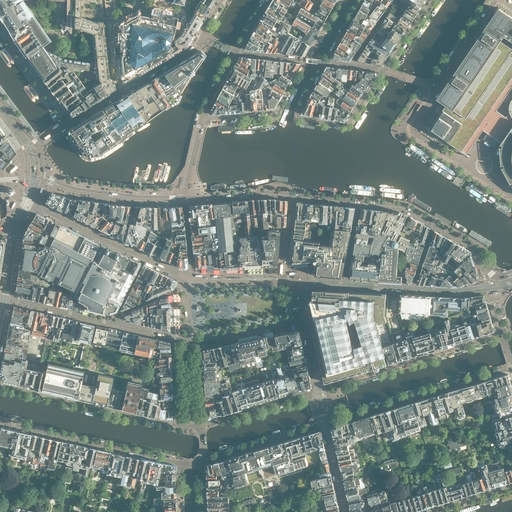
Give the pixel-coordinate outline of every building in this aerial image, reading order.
[(88,70),(90,63),(63,59),(62,59),(46,52),(48,50),(44,45),(51,41),(22,0),(31,0),(64,1),(64,22),(60,25),(64,31),(72,25),(72,0),(0,0),(0,17),(2,22),(3,22),(10,32),(9,32),(10,33),(9,33),(14,39),(26,57),(28,60),(35,69),(39,75),(43,79),(46,84),(50,89),(55,94),(59,100),(62,105),(84,89),(85,88),(81,83),(82,83),(73,71),(74,71),(81,71),(81,69),(88,70)] [(105,34),(103,22),(96,23),(83,18),(81,17),(80,0),(74,0),(74,28),(77,28),(92,34),(92,35),(105,34)] [(284,9),(285,6),(283,5),(274,0),(273,0),(269,7),(284,14),(284,15),(287,10),(284,9)] [(310,0),(309,0),(291,0),(292,0),(294,2),(294,0),(300,0),(302,1),(300,5),(310,10),(314,3),(310,0)] [(334,6),(323,0),(322,2),(320,1),(319,3),(322,4),(331,10),(332,9),(332,8),(333,8),(334,6)] [(378,21),(384,12),(388,7),(383,4),(380,2),(379,1),(376,0),(374,0),(372,4),(373,5),(376,7),(371,14),(369,13),(371,10),(363,5),(360,10),(378,21)] [(373,5),(372,4),(366,0),(365,0),(364,0),(364,1),(365,2),(363,5),(371,10),(373,8),(372,7),(373,5)] [(427,0),(406,0),(408,1),(420,10),(421,10),(427,0)] [(435,16),(445,0),(440,0),(431,14),(431,15),(431,16),(432,16),(432,17),(433,17),(434,17),(434,16),(435,16)] [(206,16),(210,8),(211,8),(200,1),(195,9),(196,10),(206,16)] [(415,18),(420,10),(408,1),(405,5),(408,7),(405,12),(404,12),(401,16),(402,17),(411,23),(414,19),(414,18),(415,18)] [(325,21),(331,10),(322,4),(316,14),(315,16),(325,21)] [(137,58),(137,57),(135,57),(133,58),(132,56),(134,33),(132,33),(132,29),(133,29),(133,28),(134,28),(134,27),(173,36),(174,32),(177,32),(178,28),(179,23),(180,21),(177,21),(177,18),(176,16),(173,15),(172,16),(165,15),(166,12),(164,9),(154,7),(152,9),(150,17),(139,15),(140,12),(139,10),(137,10),(136,11),(135,12),(133,13),(132,12),(118,20),(116,22),(119,27),(121,27),(121,32),(118,32),(117,36),(114,36),(114,40),(117,40),(117,42),(120,42),(120,46),(119,55),(118,69),(118,73),(118,75),(123,83),(124,83),(125,84),(136,77),(139,76),(149,69),(162,62),(168,58),(174,55),(185,48),(179,38),(173,41),(175,45),(171,47),(171,46),(169,43),(167,44),(161,47),(162,48),(160,49),(159,49),(159,50),(158,51),(157,50),(143,58),(143,59),(138,62),(137,60),(137,58)] [(284,14),(269,7),(266,12),(281,19),(284,14)] [(325,21),(315,16),(301,8),(297,15),(314,24),(312,27),(319,31),(319,30),(321,28),(321,27),(321,26),(322,25),(323,25),(323,24),(324,22),(325,22),(325,21)] [(492,137),(503,144),(511,130),(511,119),(510,117),(509,114),(509,113),(505,118),(496,112),(511,88),(511,17),(499,8),(493,16),(488,24),(488,25),(485,23),(483,26),(482,28),(484,30),(443,90),(437,99),(446,106),(438,117),(429,130),(442,139),(443,139),(469,157),(470,156),(467,154),(483,131),(492,137)] [(199,27),(202,22),(203,22),(206,16),(196,10),(194,10),(193,12),(194,13),(194,14),(189,23),(188,23),(187,23),(186,25),(186,27),(185,29),(184,28),(183,29),(185,30),(183,32),(193,38),(194,36),(197,31),(199,27)] [(378,21),(360,10),(360,11),(359,12),(356,17),(356,18),(355,18),(355,19),(361,23),(367,27),(371,30),(378,21)] [(473,20),(475,21),(482,11),(479,10),(473,20)] [(294,20),(284,15),(284,14),(281,19),(266,12),(263,18),(289,30),(292,24),(294,20)] [(396,18),(393,16),(390,13),(387,17),(394,22),(396,18)] [(394,22),(387,17),(383,22),(388,25),(390,27),(391,24),(394,26),(393,29),(403,35),(406,30),(394,22)] [(406,30),(411,23),(402,17),(400,20),(396,18),(394,22),(406,30)] [(289,30),(263,18),(261,22),(282,33),(284,34),(287,35),(287,33),(289,30)] [(299,55),(306,43),(310,46),(313,41),(313,42),(317,35),(316,35),(319,31),(312,27),(295,18),(294,20),(292,24),(306,32),(303,37),(300,35),(298,39),(287,33),(287,35),(282,43),(276,53),(299,55)] [(367,27),(361,23),(355,19),(354,20),(352,23),(352,24),(358,29),(361,30),(363,32),(367,27)] [(429,24),(425,21),(417,33),(421,36),(429,24)] [(282,33),(261,22),(258,26),(258,27),(274,34),(277,36),(280,37),(282,33)] [(464,32),(466,34),(473,24),(471,22),(464,32)] [(357,30),(358,29),(352,24),(349,28),(349,27),(348,29),(349,30),(360,36),(363,32),(361,30),(359,32),(357,30)] [(393,29),(390,27),(388,25),(385,30),(380,27),(376,32),(376,33),(380,36),(383,38),(385,36),(387,37),(397,44),(398,42),(399,42),(400,41),(401,40),(401,39),(401,38),(402,38),(402,37),(403,35),(393,29)] [(274,34),(258,27),(257,26),(256,28),(257,28),(255,31),(263,35),(264,32),(267,34),(266,36),(268,37),(271,38),(272,38),(274,34)] [(360,36),(349,30),(346,35),(354,39),(355,38),(363,42),(365,39),(360,36)] [(264,37),(265,35),(263,35),(255,31),(255,32),(254,35),(270,42),(270,41),(271,38),(268,37),(267,38),(264,37)] [(188,46),(193,38),(183,32),(181,36),(179,38),(185,48),(188,46)] [(377,41),(380,36),(376,33),(372,38),(377,41)] [(106,47),(105,41),(105,34),(92,35),(94,48),(106,47)] [(276,53),(282,43),(287,35),(284,34),(282,38),(281,39),(280,39),(273,53),(276,53)] [(270,42),(254,35),(252,38),(261,42),(262,41),(265,42),(264,43),(268,45),(268,44),(270,42)] [(354,39),(346,35),(343,38),(352,43),(353,41),(354,39)] [(273,53),(280,39),(281,39),(282,38),(280,37),(277,36),(276,39),(269,52),(273,53)] [(388,56),(397,44),(387,37),(382,45),(377,41),(372,38),(369,43),(378,50),(388,56)] [(260,44),(261,42),(252,38),(251,39),(250,41),(260,45),(266,48),(268,45),(264,43),(263,45),(260,44)] [(269,52),(276,39),(272,38),(271,38),(270,41),(272,42),(271,45),(268,44),(268,45),(266,48),(264,52),(265,52),(266,52),(267,52),(269,52)] [(409,53),(410,52),(417,42),(417,41),(417,40),(417,39),(417,38),(416,39),(415,40),(414,40),(413,41),(407,51),(407,52),(408,53),(409,53)] [(257,51),(260,45),(250,41),(250,42),(249,43),(248,45),(247,45),(246,48),(247,50),(250,50),(251,50),(252,50),(254,50),(254,51),(255,51),(255,50),(256,51),(257,51)] [(353,49),(350,48),(348,46),(341,42),(339,46),(338,46),(338,47),(339,47),(338,48),(345,53),(344,55),(350,56),(351,55),(350,54),(353,49)] [(305,56),(310,46),(306,43),(299,55),(305,56)] [(359,48),(352,43),(351,45),(350,45),(351,46),(350,48),(353,49),(357,52),(359,48)] [(375,54),(378,50),(369,43),(366,48),(367,49),(366,51),(368,53),(366,57),(365,57),(366,58),(371,51),(375,54)] [(109,78),(108,68),(106,47),(94,48),(94,56),(95,61),(90,63),(88,70),(97,79),(99,83),(106,95),(116,89),(109,78)] [(345,53),(338,48),(335,53),(343,56),(344,55),(345,53)] [(351,61),(353,57),(357,52),(353,49),(350,54),(351,55),(350,56),(344,55),(343,56),(341,60),(342,60),(343,60),(350,61),(351,61)] [(368,53),(366,51),(365,50),(364,50),(357,60),(357,61),(358,62),(366,63),(367,59),(366,59),(366,58),(365,57),(366,57),(368,53)] [(388,56),(378,50),(375,54),(379,57),(377,60),(378,60),(382,62),(384,60),(385,61),(388,56)] [(194,73),(194,72),(194,71),(196,68),(196,69),(201,61),(203,57),(204,56),(204,55),(204,54),(203,53),(203,52),(202,52),(202,51),(201,51),(200,51),(199,51),(198,52),(197,52),(185,60),(184,60),(179,63),(163,73),(174,87),(180,94),(191,75),(191,76),(194,73)] [(408,55),(404,52),(396,64),(400,67),(408,55)] [(250,63),(245,63),(246,58),(241,57),(238,62),(248,69),(249,66),(250,63)] [(253,72),(257,59),(252,59),(250,63),(249,66),(248,69),(249,69),(253,72)] [(260,68),(260,66),(262,60),(257,59),(253,72),(258,75),(259,71),(256,70),(257,67),(260,68)] [(262,77),(267,60),(262,60),(260,66),(263,67),(262,70),(259,70),(259,71),(258,75),(260,76),(262,77)] [(277,71),(279,62),(273,61),(267,60),(262,77),(268,81),(268,80),(270,81),(275,78),(276,75),(276,74),(273,74),(273,71),(277,71)] [(248,69),(238,62),(235,68),(255,79),(256,78),(258,79),(260,76),(258,75),(253,72),(252,74),(248,71),(249,69),(248,69)] [(282,72),(284,62),(279,62),(277,71),(276,74),(276,75),(278,76),(279,72),(281,73),(281,74),(282,74),(282,72)] [(296,72),(299,67),(301,64),(290,63),(288,72),(289,72),(291,69),(296,72)] [(336,79),(337,68),(327,67),(325,71),(336,79)] [(262,90),(268,81),(262,77),(260,76),(258,79),(256,78),(255,79),(235,68),(234,69),(234,70),(229,77),(230,77),(229,78),(244,86),(248,88),(250,89),(251,90),(251,94),(253,94),(253,96),(255,96),(255,94),(257,94),(257,87),(262,90)] [(342,83),(336,79),(325,71),(322,76),(332,83),(334,81),(337,83),(335,85),(338,87),(343,90),(346,85),(342,83)] [(294,75),(289,72),(288,72),(288,73),(287,73),(285,72),(282,72),(282,74),(282,75),(291,80),(294,75)] [(367,87),(376,74),(375,72),(367,72),(366,78),(362,78),(359,82),(367,87)] [(177,92),(174,87),(163,73),(148,82),(155,91),(157,94),(166,107),(169,104),(166,99),(177,92)] [(291,80),(282,75),(281,77),(278,76),(276,75),(275,78),(278,80),(278,79),(288,85),(291,80)] [(335,85),(332,83),(322,76),(319,81),(335,92),(338,87),(335,85)] [(244,86),(229,78),(227,83),(236,88),(238,86),(242,89),(244,86)] [(288,85),(278,79),(278,80),(275,78),(270,81),(285,90),(288,85)] [(303,88),(306,90),(312,80),(312,79),(311,79),(311,78),(310,78),(309,78),(309,79),(303,88)] [(364,92),(355,85),(354,85),(353,87),(351,86),(353,84),(352,83),(348,79),(346,84),(347,85),(349,88),(350,89),(361,97),(364,92)] [(276,108),(280,101),(279,101),(280,100),(272,95),(268,93),(266,92),(269,87),(282,95),(284,91),(285,90),(270,81),(268,80),(268,81),(262,90),(264,109),(270,109),(276,108)] [(335,92),(319,81),(316,88),(330,97),(331,97),(335,92)] [(367,87),(359,82),(358,81),(355,85),(364,92),(367,87)] [(128,94),(127,95),(145,123),(166,108),(166,107),(157,94),(155,96),(152,93),(155,91),(148,82),(138,88),(135,90),(131,92),(128,94)] [(99,83),(94,87),(98,92),(101,98),(106,95),(99,83)] [(240,93),(235,90),(236,88),(227,83),(224,88),(241,98),(242,98),(245,93),(241,91),(240,93)] [(361,97),(350,89),(349,91),(345,88),(347,85),(346,84),(346,85),(343,90),(357,102),(361,97)] [(247,112),(253,111),(251,94),(251,90),(250,89),(250,93),(246,94),(246,91),(248,88),(244,86),(242,89),(241,91),(245,93),(246,98),(246,100),(247,112)] [(370,104),(374,106),(385,89),(385,88),(385,87),(385,86),(384,86),(383,86),(382,87),(381,87),(370,104)] [(94,87),(87,92),(89,95),(87,97),(88,99),(91,104),(97,101),(93,95),(98,92),(94,87)] [(282,95),(269,87),(266,92),(268,93),(270,91),(274,93),(272,95),(280,100),(282,95)] [(354,107),(357,102),(343,90),(338,87),(335,92),(337,94),(340,96),(354,107)] [(241,98),(224,88),(218,99),(229,105),(240,104),(240,99),(241,98)] [(330,97),(316,88),(314,92),(323,98),(324,96),(326,97),(324,99),(327,101),(329,102),(330,97)] [(69,113),(88,99),(87,97),(89,95),(87,92),(84,89),(62,105),(69,113)] [(290,105),(297,91),(297,90),(297,89),(296,89),(295,89),(294,89),(287,103),(287,104),(286,104),(286,105),(286,106),(286,107),(287,107),(288,107),(289,106),(290,105)] [(321,100),(323,98),(314,92),(312,95),(311,95),(310,96),(311,97),(316,100),(317,101),(319,102),(322,105),(324,106),(327,101),(324,99),(323,101),(321,100)] [(331,119),(335,100),(337,101),(340,96),(337,94),(335,92),(331,97),(330,97),(329,102),(325,118),(331,119)] [(125,119),(131,129),(136,126),(137,128),(145,124),(145,123),(127,95),(115,102),(122,113),(124,112),(127,117),(125,118),(125,119)] [(354,107),(340,96),(337,101),(351,112),(354,107)] [(91,104),(88,99),(69,113),(71,116),(73,116),(82,110),(87,107),(91,104)] [(230,113),(229,105),(218,99),(215,104),(221,107),(224,108),(224,113),(230,113)] [(351,112),(337,101),(335,100),(331,119),(337,120),(339,115),(343,116),(343,117),(347,119),(351,112)] [(313,116),(316,106),(318,106),(319,102),(317,101),(314,105),(313,104),(311,103),(310,104),(308,115),(313,116)] [(325,118),(329,102),(327,101),(324,106),(322,105),(320,117),(325,118)] [(511,101),(511,103),(510,105),(509,108),(509,111),(509,114),(510,117),(511,119),(511,130),(503,144),(500,148),(501,148),(502,149),(502,151),(500,151),(499,150),(501,169),(501,168),(504,168),(504,170),(502,171),(501,171),(511,188),(511,187),(511,185),(511,188),(511,189),(511,101)] [(131,129),(125,119),(123,120),(123,119),(121,120),(120,117),(122,116),(122,117),(123,116),(122,113),(115,102),(102,110),(121,139),(125,137),(125,135),(132,130),(131,129)] [(320,117),(322,105),(319,102),(318,106),(316,106),(313,116),(320,117)] [(308,115),(310,104),(307,103),(302,114),(308,115)] [(217,114),(221,107),(215,104),(210,113),(211,114),(217,114)] [(241,112),(240,104),(229,105),(230,113),(234,113),(237,113),(241,112)] [(285,110),(279,124),(279,125),(279,126),(280,126),(281,126),(282,126),(289,111),(289,110),(289,109),(288,109),(288,108),(287,108),(286,108),(285,109),(285,110)] [(357,130),(358,130),(369,112),(369,111),(369,110),(368,110),(368,109),(367,109),(366,109),(366,110),(365,110),(354,128),(354,129),(355,130),(356,130),(356,131),(357,131),(357,130)] [(121,139),(102,110),(87,119),(86,119),(81,122),(74,127),(74,126),(74,127),(70,130),(69,130),(68,130),(69,131),(68,132),(68,133),(71,137),(70,137),(71,138),(71,137),(76,145),(78,149),(79,148),(82,154),(84,153),(84,154),(85,154),(85,155),(86,155),(86,156),(87,156),(88,156),(89,156),(90,156),(91,155),(92,154),(93,154),(93,155),(100,152),(107,148),(115,143),(116,143),(119,141),(119,140),(121,139)] [(8,140),(0,128),(0,166),(1,168),(3,167),(9,161),(10,161),(10,160),(11,159),(12,159),(11,158),(16,152),(16,151),(16,152),(8,140)] [(412,145),(410,145),(410,146),(410,147),(411,148),(411,149),(412,149),(413,150),(426,159),(427,159),(428,159),(429,158),(430,158),(430,157),(430,156),(430,155),(429,155),(415,146),(414,145),(413,145),(412,145)] [(406,147),(405,147),(405,148),(405,149),(405,150),(406,150),(406,151),(407,152),(408,153),(423,162),(423,163),(424,163),(425,163),(426,162),(426,161),(427,160),(426,159),(425,158),(411,148),(410,148),(409,148),(408,147),(407,147),(406,147)] [(431,159),(431,160),(431,161),(432,161),(433,162),(450,173),(451,174),(452,175),(453,175),(454,175),(455,175),(456,175),(456,174),(455,174),(455,173),(454,172),(453,171),(452,170),(435,159),(434,158),(433,158),(432,158),(431,159)] [(428,164),(429,167),(449,179),(449,180),(450,180),(451,180),(452,180),(452,179),(453,178),(452,177),(452,176),(451,175),(432,163),(430,162),(428,164)] [(249,187),(268,182),(271,180),(268,179),(248,183),(247,184),(247,185),(247,186),(248,186),(248,187),(249,187)] [(312,186),(297,181),(296,181),(295,182),(295,183),(294,183),(294,184),(295,184),(295,185),(296,185),(310,190),(311,190),(311,189),(312,189),(312,188),(312,187),(312,186)] [(469,185),(469,186),(486,197),(487,197),(488,197),(488,196),(488,195),(488,194),(471,182),(470,182),(470,183),(469,183),(469,184),(469,185)] [(488,199),(468,185),(467,185),(467,186),(466,186),(465,187),(465,188),(465,189),(485,203),(488,199)] [(61,199),(61,196),(52,193),(51,194),(48,198),(52,200),(59,203),(61,199)] [(407,199),(429,211),(430,211),(431,211),(431,210),(431,209),(431,208),(431,207),(410,195),(409,195),(408,195),(407,196),(407,197),(407,198),(407,199)] [(62,211),(67,198),(61,196),(61,199),(59,203),(56,208),(62,211)] [(489,198),(490,199),(490,200),(491,200),(507,211),(508,211),(509,212),(510,212),(511,212),(511,211),(511,210),(511,209),(510,208),(510,207),(509,207),(493,197),(492,196),(491,196),(490,196),(490,197),(489,197),(489,198)] [(68,208),(71,199),(67,198),(62,211),(67,213),(69,209),(68,209),(68,208)] [(271,212),(271,210),(271,199),(266,199),(267,210),(270,210),(270,213),(267,213),(268,221),(276,221),(276,216),(276,214),(271,214),(271,212)] [(83,208),(83,207),(85,201),(79,200),(76,207),(73,216),(80,220),(84,211),(82,210),(83,208)] [(88,211),(91,202),(85,201),(83,207),(85,208),(85,209),(84,211),(88,212),(88,211)] [(261,254),(258,237),(258,236),(251,236),(245,237),(244,229),(243,215),(242,201),(231,202),(234,232),(234,238),(239,238),(239,241),(240,242),(241,246),(236,247),(238,266),(244,265),(244,269),(260,268),(260,264),(261,264),(261,263),(261,254)] [(95,208),(97,202),(91,202),(88,211),(94,212),(95,208)] [(340,224),(341,207),(329,206),(321,205),(315,204),(310,203),(298,202),(296,218),(296,222),(303,223),(303,221),(308,221),(308,222),(320,223),(320,226),(328,227),(328,223),(333,223),(333,227),(339,228),(340,224)] [(234,238),(234,232),(232,233),(229,203),(226,203),(216,204),(213,205),(214,223),(215,232),(209,233),(210,238),(204,239),(203,239),(203,243),(211,243),(211,244),(212,252),(218,252),(219,267),(238,266),(236,247),(241,246),(240,242),(239,241),(239,238),(234,238)] [(116,215),(117,205),(107,204),(108,213),(108,214),(108,216),(114,217),(116,215)] [(493,207),(494,207),(509,217),(510,217),(510,216),(511,216),(511,215),(511,214),(495,204),(494,205),(494,206),(493,206),(493,207)] [(73,216),(76,207),(70,205),(69,209),(67,213),(73,216)] [(121,222),(123,213),(124,206),(118,205),(116,216),(114,219),(116,220),(121,222)] [(211,224),(210,221),(209,221),(209,219),(209,220),(207,205),(195,206),(196,216),(196,220),(197,224),(197,228),(191,229),(191,234),(203,233),(203,236),(204,239),(210,238),(209,233),(215,232),(214,223),(211,224)] [(131,207),(124,206),(123,213),(121,222),(120,223),(122,223),(123,218),(125,213),(128,214),(131,207)] [(150,227),(141,225),(135,224),(140,207),(134,207),(127,234),(125,241),(130,243),(131,243),(131,244),(136,246),(136,247),(141,238),(142,237),(146,239),(150,231),(150,227)] [(141,225),(146,207),(140,207),(135,224),(141,225)] [(150,227),(151,207),(146,207),(141,225),(150,227)] [(184,230),(183,222),(177,223),(176,218),(174,207),(168,207),(168,218),(163,218),(163,216),(162,216),(157,216),(157,228),(155,228),(155,231),(157,231),(157,232),(159,232),(159,236),(160,237),(166,240),(165,236),(165,230),(171,229),(171,231),(184,230)] [(183,218),(182,208),(180,207),(174,207),(176,218),(183,218)] [(353,217),(355,208),(346,207),(344,225),(352,226),(353,220),(353,217)] [(90,224),(94,212),(88,211),(88,212),(84,211),(85,209),(83,208),(82,210),(84,211),(80,220),(90,224)] [(102,217),(103,215),(102,215),(102,210),(95,208),(94,212),(90,224),(95,226),(102,217)] [(367,219),(369,210),(362,209),(360,218),(367,219)] [(409,246),(406,244),(408,240),(400,236),(397,241),(395,240),(408,216),(405,214),(404,215),(402,213),(401,213),(396,212),(393,211),(393,212),(392,212),(392,213),(389,212),(376,210),(374,219),(377,220),(376,223),(374,222),(374,224),(373,227),(370,226),(370,228),(368,228),(368,225),(359,223),(358,232),(357,232),(371,234),(370,236),(372,236),(375,237),(372,243),(372,249),(371,253),(376,253),(376,259),(370,259),(370,260),(353,259),(351,268),(351,269),(350,273),(349,276),(350,276),(350,277),(351,279),(355,279),(365,280),(368,281),(368,280),(369,281),(370,281),(381,281),(382,276),(391,277),(391,275),(389,275),(389,269),(402,270),(403,258),(405,258),(406,255),(420,259),(422,251),(423,249),(409,244),(409,246)] [(374,219),(376,210),(369,210),(367,219),(367,223),(369,223),(368,225),(368,228),(370,228),(370,226),(373,227),(374,224),(374,222),(374,219)] [(43,223),(46,218),(37,214),(36,214),(33,218),(42,223),(43,222),(43,223)] [(110,233),(116,220),(114,219),(113,218),(109,217),(108,217),(107,217),(108,216),(108,214),(105,214),(104,214),(103,215),(102,217),(95,226),(110,233)] [(415,230),(419,222),(410,217),(403,230),(409,234),(411,231),(415,230)] [(42,229),(45,223),(43,223),(43,222),(42,223),(33,218),(31,223),(40,227),(40,228),(42,229)] [(49,232),(54,222),(46,218),(43,223),(45,223),(42,229),(49,232)] [(120,225),(120,223),(121,222),(116,220),(110,233),(114,236),(120,225)] [(351,230),(344,230),(330,228),(330,233),(331,233),(331,237),(329,237),(328,245),(319,244),(320,242),(310,241),(311,225),(303,224),(303,223),(296,222),(296,226),(295,230),(295,234),(294,238),(304,239),(302,262),(308,261),(313,261),(314,261),(314,262),(314,263),(316,263),(316,264),(315,275),(342,278),(347,252),(351,230)] [(417,234),(420,229),(420,230),(417,235),(419,236),(421,236),(424,225),(419,222),(415,230),(411,231),(417,234)] [(456,228),(465,232),(468,232),(467,229),(457,223),(455,222),(454,222),(453,223),(452,224),(452,226),(453,227),(456,228)] [(47,237),(28,228),(24,233),(35,238),(34,240),(44,244),(44,245),(49,247),(50,245),(60,225),(55,223),(48,237),(47,237)] [(49,232),(42,229),(40,228),(40,227),(31,223),(28,228),(47,237),(49,232)] [(122,239),(126,224),(122,223),(120,223),(120,225),(114,236),(122,239)] [(90,261),(97,248),(99,249),(95,257),(93,260),(98,262),(106,247),(101,245),(99,244),(98,244),(60,225),(50,245),(54,247),(56,248),(57,246),(59,247),(59,248),(65,251),(70,253),(53,286),(75,291),(82,277),(90,261)] [(425,245),(426,239),(430,228),(424,225),(421,236),(419,236),(411,243),(418,245),(418,243),(425,245)] [(276,262),(279,231),(279,230),(275,230),(270,230),(270,231),(267,231),(267,235),(261,236),(261,237),(258,237),(261,254),(261,263),(261,264),(260,264),(262,264),(265,264),(264,262),(268,263),(267,263),(268,268),(270,268),(276,267),(276,262)] [(469,234),(491,247),(493,243),(472,230),(469,234)] [(147,251),(155,234),(150,231),(146,239),(141,249),(147,251)] [(152,254),(160,237),(159,236),(159,232),(157,232),(157,231),(155,231),(155,234),(147,251),(152,254)] [(369,243),(370,236),(371,234),(357,232),(356,242),(369,243)] [(201,239),(201,236),(203,236),(203,233),(191,234),(192,240),(192,245),(203,243),(203,239),(201,239)] [(438,249),(443,236),(440,234),(437,241),(432,239),(430,245),(435,247),(434,247),(438,249)] [(169,247),(171,242),(172,240),(172,237),(172,236),(165,236),(166,240),(165,242),(158,257),(163,260),(169,247)] [(443,236),(438,249),(437,252),(441,254),(443,250),(448,238),(443,236)] [(141,249),(146,239),(142,237),(137,247),(141,249)] [(44,244),(34,240),(33,240),(23,238),(23,243),(37,245),(39,245),(43,247),(44,245),(44,244)] [(302,262),(304,239),(294,238),(294,243),(293,262),(294,262),(302,262)] [(447,251),(452,241),(448,238),(443,250),(445,251),(445,250),(447,251)] [(158,257),(165,242),(164,241),(163,244),(159,242),(153,255),(158,257)] [(451,255),(457,244),(452,241),(447,251),(442,260),(447,262),(451,255)] [(170,263),(174,249),(174,248),(176,242),(171,242),(169,247),(170,247),(170,249),(171,250),(166,261),(170,263)] [(186,250),(186,246),(180,246),(180,242),(176,242),(174,248),(179,250),(182,250),(186,250)] [(213,267),(212,252),(211,244),(204,245),(205,250),(206,266),(213,267)] [(462,264),(472,255),(471,251),(470,251),(457,244),(451,255),(447,262),(444,268),(452,272),(461,264),(462,264)] [(50,281),(65,251),(59,248),(59,247),(57,246),(56,248),(54,247),(50,245),(49,247),(44,245),(43,247),(39,245),(37,245),(36,250),(22,248),(19,268),(30,270),(30,274),(38,276),(37,276),(44,280),(42,284),(49,285),(50,281)] [(442,260),(447,251),(445,250),(445,251),(443,254),(441,254),(437,252),(438,249),(434,247),(435,247),(430,245),(429,250),(424,261),(433,263),(437,265),(438,266),(442,260)] [(115,287),(121,276),(115,273),(118,268),(113,265),(119,254),(115,252),(109,249),(106,247),(98,262),(93,260),(84,277),(75,295),(73,294),(72,300),(74,300),(74,301),(79,302),(84,303),(87,305),(86,309),(105,313),(107,301),(109,296),(110,297),(113,291),(112,291),(114,287),(115,287)] [(176,265),(179,251),(174,249),(170,263),(176,265)] [(121,276),(129,258),(119,254),(113,265),(118,268),(115,273),(121,276)] [(406,255),(405,258),(405,259),(418,263),(420,259),(406,255)] [(470,271),(472,268),(475,266),(472,255),(462,264),(461,264),(452,272),(444,268),(438,266),(437,265),(436,269),(434,273),(438,274),(442,276),(447,277),(449,275),(452,278),(454,276),(456,274),(460,279),(464,275),(464,274),(465,275),(468,272),(470,271)] [(130,285),(134,275),(135,275),(130,273),(135,261),(129,258),(121,276),(115,287),(114,287),(112,291),(113,291),(110,297),(109,296),(107,301),(114,303),(119,305),(120,303),(130,285)] [(416,270),(418,265),(409,263),(408,261),(404,260),(404,266),(404,269),(406,270),(406,272),(409,273),(414,275),(416,270)] [(135,275),(140,264),(135,261),(130,273),(135,275)] [(432,274),(429,273),(430,268),(433,269),(434,265),(430,263),(424,262),(423,267),(421,271),(420,276),(417,284),(421,284),(425,285),(428,277),(430,276),(431,276),(432,274)] [(142,279),(148,268),(143,265),(137,277),(142,279)] [(459,286),(454,281),(452,279),(453,279),(452,278),(449,275),(447,277),(442,276),(441,278),(437,277),(438,274),(434,273),(436,269),(435,268),(435,266),(434,265),(433,269),(430,268),(429,273),(432,274),(431,276),(428,285),(431,285),(434,285),(438,286),(453,287),(459,286)] [(30,274),(30,270),(19,268),(18,276),(30,279),(30,274)] [(146,284),(153,270),(148,268),(142,279),(140,283),(140,284),(145,287),(146,284)] [(479,279),(477,274),(477,273),(472,268),(470,271),(472,273),(470,274),(476,281),(479,280),(479,279)] [(402,270),(389,269),(389,275),(391,275),(391,277),(390,282),(400,283),(402,270)] [(153,284),(159,273),(153,270),(146,284),(145,287),(143,290),(147,291),(149,291),(151,286),(149,285),(150,283),(153,284)] [(412,283),(414,275),(409,273),(406,272),(405,276),(406,276),(408,277),(407,284),(411,284),(412,283)] [(476,281),(470,274),(468,272),(465,275),(464,276),(470,283),(476,281)] [(161,281),(164,275),(159,273),(155,282),(160,284),(161,281)] [(44,280),(37,276),(38,276),(30,274),(30,279),(30,280),(33,281),(35,282),(42,284),(44,280)] [(465,284),(460,279),(456,274),(454,276),(456,279),(454,281),(459,286),(465,284)] [(470,283),(464,276),(464,275),(460,279),(465,284),(470,283)] [(31,294),(32,288),(33,285),(32,285),(33,281),(30,280),(30,279),(18,276),(17,281),(29,284),(29,288),(16,286),(15,290),(31,294)] [(168,291),(172,289),(172,288),(177,286),(176,282),(176,281),(169,278),(164,287),(162,286),(160,284),(155,282),(150,291),(145,300),(168,291)] [(143,290),(145,287),(140,284),(140,283),(136,281),(130,291),(140,296),(141,296),(143,290)] [(47,295),(49,288),(44,287),(37,286),(37,289),(35,300),(41,301),(42,294),(47,295)] [(53,304),(56,290),(49,288),(47,295),(46,303),(53,304)] [(353,343),(347,320),(350,319),(350,315),(348,310),(350,291),(315,289),(314,290),(313,298),(312,299),(311,300),(317,325),(312,326),(325,383),(330,381),(337,379),(339,378),(349,375),(351,375),(351,374),(363,371),(355,342),(353,343)] [(30,299),(31,294),(15,290),(15,291),(15,295),(15,296),(18,297),(18,296),(26,298),(30,299)] [(59,306),(62,292),(56,290),(53,304),(59,306)] [(150,291),(149,291),(147,291),(143,290),(141,296),(140,297),(145,300),(150,291)] [(140,296),(130,291),(128,295),(138,301),(140,296)] [(385,316),(386,294),(351,291),(350,291),(348,310),(350,315),(350,319),(355,342),(363,371),(364,371),(387,364),(387,363),(388,363),(383,346),(376,323),(387,321),(385,316)] [(72,300),(73,294),(62,292),(59,306),(71,308),(72,302),(72,301),(72,300)] [(431,314),(432,296),(401,294),(400,314),(401,314),(402,318),(431,320),(431,314)] [(140,302),(138,301),(128,295),(126,299),(135,304),(140,302)] [(168,302),(168,296),(168,295),(158,299),(159,300),(159,304),(168,302)] [(469,304),(485,299),(484,296),(483,295),(470,297),(469,304)] [(462,309),(462,298),(438,297),(432,296),(431,314),(431,315),(440,315),(440,316),(448,316),(447,308),(452,309),(456,309),(462,309)] [(469,308),(486,303),(485,299),(469,304),(469,306),(469,308)] [(78,310),(79,302),(74,301),(74,300),(72,300),(72,301),(72,302),(71,308),(78,310)] [(169,322),(168,307),(159,308),(159,304),(159,300),(149,304),(149,314),(150,315),(155,314),(155,320),(156,321),(157,321),(160,321),(160,329),(169,331),(169,322)] [(116,312),(119,305),(114,303),(107,301),(105,313),(109,314),(116,312)] [(488,310),(487,305),(486,303),(469,308),(466,309),(468,316),(472,315),(488,310)] [(140,317),(140,314),(139,308),(130,312),(133,322),(141,324),(140,317)] [(30,329),(34,311),(29,310),(28,316),(27,319),(26,322),(25,326),(25,328),(30,329)] [(480,336),(477,324),(474,316),(475,316),(476,318),(477,317),(478,319),(482,318),(490,315),(488,310),(472,315),(473,319),(470,320),(471,324),(475,337),(480,336)] [(36,328),(39,312),(34,311),(30,329),(32,329),(34,330),(35,327),(36,328)] [(46,338),(51,315),(43,313),(39,312),(36,328),(35,327),(34,330),(32,329),(31,334),(46,338)] [(133,322),(130,312),(123,315),(125,320),(128,321),(128,322),(130,323),(133,324),(133,322)] [(470,339),(465,321),(464,319),(461,320),(460,316),(458,317),(457,314),(448,317),(449,321),(455,343),(470,339)] [(61,339),(65,318),(56,316),(51,315),(46,338),(53,340),(60,341),(61,339)] [(492,321),(491,319),(490,315),(482,318),(483,320),(481,321),(481,323),(482,324),(492,321)] [(455,343),(449,321),(448,317),(445,323),(451,344),(455,343)] [(68,340),(73,320),(65,318),(61,339),(68,340)] [(76,340),(80,321),(73,320),(68,340),(67,343),(74,345),(76,340)] [(84,370),(94,325),(80,321),(76,340),(84,342),(83,346),(78,369),(84,370)] [(475,337),(471,324),(468,325),(467,321),(465,321),(470,339),(475,337)] [(495,331),(492,321),(482,324),(484,334),(495,331)] [(451,344),(445,323),(442,324),(443,326),(444,326),(445,329),(438,331),(437,328),(438,327),(437,325),(435,326),(436,330),(441,347),(451,344)] [(435,349),(430,331),(428,324),(426,325),(427,328),(428,333),(425,334),(429,351),(435,349)] [(31,334),(32,329),(30,329),(25,328),(10,325),(9,328),(8,334),(7,337),(21,340),(29,342),(31,334)] [(105,342),(108,328),(96,325),(92,344),(104,347),(105,342)] [(429,351),(425,334),(415,337),(414,333),(415,332),(413,326),(410,327),(412,331),(418,354),(429,351)] [(120,345),(123,331),(108,328),(107,336),(105,342),(120,345)] [(300,343),(298,332),(296,330),(286,332),(290,345),(300,343)] [(441,347),(436,330),(430,331),(435,349),(441,347)] [(133,354),(138,335),(123,331),(120,345),(119,350),(130,352),(130,353),(133,354)] [(413,356),(406,333),(405,331),(404,332),(406,339),(402,340),(402,338),(402,337),(401,335),(400,334),(397,335),(396,337),(397,339),(398,339),(398,342),(394,343),(395,342),(393,335),(391,336),(393,343),(398,360),(399,360),(412,356),(413,356)] [(418,354),(412,331),(406,333),(413,356),(418,354)] [(290,345),(286,332),(273,335),(277,349),(275,350),(276,353),(278,352),(278,353),(284,351),(285,350),(287,356),(292,355),(291,353),(291,350),(289,346),(290,345)] [(155,358),(157,351),(159,340),(148,337),(138,335),(133,354),(133,357),(147,360),(148,356),(155,358)] [(277,349),(273,335),(265,337),(269,351),(275,350),(277,349)] [(25,343),(21,342),(21,340),(7,337),(6,343),(16,346),(17,343),(19,343),(19,344),(20,345),(20,343),(21,344),(21,346),(24,347),(25,343)] [(269,351),(265,337),(261,338),(266,352),(269,351)] [(268,360),(266,352),(261,338),(229,344),(234,362),(227,364),(228,366),(231,374),(242,371),(242,372),(263,366),(262,362),(268,360)] [(170,351),(169,343),(168,342),(159,340),(157,351),(170,351)] [(24,347),(21,346),(16,346),(6,343),(5,347),(4,351),(21,355),(21,353),(22,353),(23,353),(23,356),(26,356),(28,348),(24,347)] [(398,360),(393,343),(383,346),(388,363),(389,363),(398,360)] [(234,362),(229,344),(222,346),(227,364),(234,362)] [(228,366),(227,364),(222,346),(215,347),(219,361),(221,367),(221,369),(228,366)] [(219,361),(215,347),(215,348),(205,350),(207,357),(209,357),(210,359),(212,359),(212,362),(219,361)] [(207,357),(205,350),(201,350),(201,354),(201,358),(202,358),(202,359),(202,362),(211,362),(212,362),(212,359),(210,359),(209,357),(207,357)] [(25,360),(26,356),(23,356),(21,355),(4,351),(2,360),(13,362),(14,357),(25,360)] [(85,367),(91,368),(95,352),(90,351),(90,355),(88,354),(85,367)] [(170,371),(170,361),(170,351),(157,351),(155,358),(154,362),(152,371),(170,371)] [(293,354),(292,355),(287,356),(288,360),(304,357),(303,352),(293,354)] [(20,385),(25,360),(14,357),(13,362),(2,360),(0,368),(0,377),(2,380),(2,381),(20,385)] [(305,361),(304,357),(288,360),(290,365),(293,364),(292,361),(294,361),(295,364),(305,361)] [(34,388),(38,371),(26,368),(28,360),(25,360),(20,385),(34,388)] [(41,390),(45,373),(46,371),(44,371),(44,372),(40,372),(41,370),(42,369),(44,363),(40,362),(38,371),(34,388),(41,390)] [(84,370),(78,369),(70,367),(70,366),(68,366),(68,367),(48,362),(46,371),(45,373),(41,390),(42,390),(76,398),(77,398),(84,370)] [(288,394),(283,377),(281,372),(280,366),(271,369),(274,379),(279,396),(288,394)] [(221,377),(221,374),(220,367),(202,369),(203,378),(203,381),(219,380),(222,380),(222,379),(221,377)] [(297,391),(294,378),(293,377),(292,373),(291,369),(281,372),(283,377),(288,394),(297,391)] [(106,405),(113,377),(84,370),(77,398),(92,402),(104,404),(106,405)] [(279,396),(274,379),(271,380),(268,371),(267,370),(264,371),(265,372),(261,373),(264,381),(261,382),(266,400),(279,396)] [(309,380),(307,373),(297,376),(298,380),(302,379),(303,382),(309,380)] [(511,387),(511,383),(508,374),(493,379),(499,398),(493,400),(487,401),(488,404),(498,401),(499,403),(497,404),(496,403),(495,404),(495,405),(496,410),(498,410),(499,410),(500,409),(501,412),(491,415),(492,418),(504,414),(511,411),(511,387)] [(121,408),(127,381),(124,380),(122,381),(121,384),(122,385),(124,386),(123,389),(123,391),(112,388),(112,387),(113,387),(113,383),(114,378),(113,377),(106,405),(121,408)] [(266,400),(261,382),(258,383),(257,380),(246,383),(245,379),(243,379),(244,381),(243,382),(243,385),(245,385),(245,387),(237,390),(236,388),(237,387),(236,384),(235,383),(234,382),(233,382),(235,390),(241,408),(243,407),(245,406),(247,406),(250,405),(252,404),(257,403),(261,402),(266,400)] [(499,398),(493,379),(487,381),(493,400),(499,398)] [(222,392),(220,384),(219,380),(203,381),(204,390),(204,394),(214,393),(221,392),(222,392)] [(135,411),(141,387),(142,384),(127,381),(121,408),(135,411)] [(493,400),(487,381),(482,382),(485,394),(489,393),(491,399),(487,400),(487,401),(493,400)] [(233,410),(225,382),(220,384),(222,392),(224,391),(224,393),(226,393),(227,394),(222,396),(226,412),(233,410)] [(233,410),(241,408),(235,390),(231,392),(230,389),(231,389),(228,382),(225,382),(233,410)] [(485,394),(482,382),(481,382),(475,384),(474,384),(474,385),(469,386),(472,399),(485,395),(485,394)] [(465,415),(462,402),(465,401),(466,405),(468,404),(467,400),(472,399),(469,386),(463,388),(449,392),(456,416),(457,418),(459,417),(459,418),(464,416),(465,415)] [(143,413),(147,392),(148,389),(141,387),(135,411),(143,413)] [(152,404),(153,401),(156,402),(157,401),(158,394),(147,392),(143,413),(149,415),(150,415),(152,404)] [(221,392),(214,393),(216,405),(219,414),(226,412),(222,396),(221,392)] [(448,416),(447,411),(453,409),(455,417),(456,416),(449,392),(426,399),(398,408),(392,409),(400,437),(407,435),(408,436),(422,432),(420,426),(427,424),(425,417),(430,416),(430,417),(431,423),(434,425),(437,424),(438,423),(438,421),(437,419),(448,416)] [(216,405),(214,393),(204,394),(205,402),(205,406),(213,405),(216,405)] [(172,406),(171,398),(161,398),(161,400),(159,406),(161,406),(164,406),(165,406),(172,406)] [(157,416),(159,406),(161,400),(157,401),(156,402),(158,402),(158,405),(152,404),(150,415),(157,416)] [(212,417),(211,409),(214,408),(213,405),(205,406),(205,410),(206,415),(206,418),(212,417)] [(219,414),(216,405),(213,405),(214,408),(211,409),(212,417),(219,414)] [(164,418),(165,407),(165,406),(164,406),(164,409),(161,409),(161,406),(159,406),(157,416),(159,417),(164,418)] [(479,422),(474,406),(469,407),(474,423),(479,422)] [(172,420),(172,411),(168,410),(168,408),(165,407),(164,418),(172,420)] [(400,437),(392,409),(384,412),(393,439),(400,437)] [(511,426),(511,411),(504,414),(504,415),(506,414),(507,419),(504,420),(503,418),(501,419),(501,418),(492,421),(494,424),(496,423),(499,431),(507,429),(511,427),(511,426)] [(393,439),(384,412),(377,414),(383,431),(386,441),(393,439)] [(383,431),(377,414),(370,416),(375,432),(376,432),(379,443),(382,442),(379,434),(378,432),(383,431)] [(375,432),(370,416),(356,420),(361,439),(362,440),(365,448),(371,446),(368,438),(363,440),(362,436),(375,432)] [(361,439),(356,420),(351,422),(355,441),(361,439)] [(355,441),(351,422),(345,424),(347,431),(348,435),(349,442),(352,441),(353,443),(356,443),(355,441)] [(349,442),(348,435),(343,436),(342,432),(347,431),(345,424),(344,424),(337,426),(339,434),(338,435),(339,439),(340,443),(341,446),(348,445),(349,442)] [(511,426),(511,427),(511,431),(508,432),(507,429),(499,431),(496,432),(498,439),(511,434),(511,426)] [(11,455),(16,431),(0,427),(0,456),(2,457),(4,448),(3,447),(3,446),(6,447),(7,445),(12,446),(11,447),(10,447),(9,454),(11,455)] [(24,464),(25,460),(31,434),(16,431),(11,455),(10,461),(12,461),(13,454),(24,456),(22,464),(24,464)] [(323,442),(321,432),(320,431),(314,433),(318,443),(323,442)] [(323,460),(322,459),(320,451),(320,450),(319,446),(318,443),(314,433),(308,435),(308,434),(305,434),(306,436),(300,437),(305,453),(308,464),(323,460)] [(31,469),(38,436),(31,434),(25,460),(30,462),(30,464),(29,468),(31,469)] [(511,442),(511,434),(498,439),(500,446),(499,447),(500,450),(501,449),(500,446),(505,445),(504,440),(509,439),(510,443),(511,442)] [(40,465),(46,437),(38,436),(31,469),(30,472),(32,472),(34,463),(40,465)] [(47,466),(53,439),(46,437),(40,465),(47,466)] [(298,467),(295,459),(292,460),(291,457),(305,453),(300,437),(294,439),(294,438),(291,439),(291,440),(284,443),(283,442),(269,447),(264,448),(263,447),(260,448),(261,449),(249,453),(249,452),(246,452),(247,454),(242,455),(227,460),(230,470),(234,469),(235,470),(233,470),(232,472),(234,477),(232,478),(235,487),(249,482),(263,478),(298,467)] [(54,468),(54,466),(60,441),(53,439),(47,466),(54,468)] [(66,466),(71,443),(60,441),(54,466),(55,466),(56,462),(57,462),(57,460),(57,459),(66,461),(66,462),(65,462),(65,464),(65,465),(66,466)] [(86,460),(89,447),(71,443),(66,466),(65,471),(68,471),(70,463),(71,457),(71,456),(71,454),(74,455),(74,457),(75,457),(74,462),(73,462),(72,465),(73,465),(73,468),(78,469),(81,458),(86,460)] [(351,452),(351,451),(349,451),(349,450),(348,445),(341,446),(336,448),(337,452),(339,457),(354,454),(354,451),(351,452)] [(93,465),(97,449),(89,447),(86,460),(83,475),(87,476),(89,466),(88,466),(88,464),(93,465)] [(105,478),(111,452),(110,452),(97,449),(93,465),(92,469),(94,469),(95,466),(98,467),(98,468),(102,469),(103,468),(105,468),(103,477),(105,478)] [(120,480),(126,456),(125,455),(125,456),(112,453),(112,452),(111,452),(105,478),(104,480),(107,481),(108,475),(108,474),(108,473),(111,473),(111,475),(115,476),(116,474),(118,475),(117,480),(120,480)] [(351,460),(351,457),(355,456),(354,454),(339,457),(340,462),(340,463),(351,460)] [(504,471),(501,461),(499,455),(496,456),(498,463),(487,466),(493,486),(494,486),(507,482),(508,482),(504,471)] [(129,473),(130,470),(133,457),(126,456),(120,480),(119,483),(126,485),(129,473)] [(133,486),(136,477),(140,459),(133,457),(130,470),(134,471),(134,472),(133,471),(132,473),(134,473),(133,474),(129,473),(126,485),(133,486)] [(341,467),(360,462),(359,458),(351,460),(340,463),(341,467)] [(150,482),(155,462),(140,459),(136,477),(141,478),(140,482),(142,483),(140,488),(143,489),(144,487),(145,486),(145,485),(145,484),(145,483),(145,481),(150,482)] [(258,511),(256,504),(245,508),(241,509),(235,487),(232,478),(232,477),(227,479),(226,475),(231,474),(230,470),(227,460),(220,462),(225,479),(226,484),(229,494),(230,496),(232,501),(232,503),(234,511),(258,511)] [(493,486),(487,466),(485,461),(481,462),(482,466),(479,467),(486,489),(488,488),(491,487),(493,486)] [(158,480),(159,473),(162,464),(155,462),(150,482),(154,483),(154,485),(156,485),(158,480)] [(225,479),(220,462),(214,463),(217,474),(217,475),(219,476),(219,479),(225,479)] [(360,468),(359,464),(361,463),(360,462),(341,467),(342,472),(358,468),(360,468)] [(167,473),(168,465),(162,464),(159,473),(167,473)] [(469,494),(464,476),(461,467),(442,472),(444,478),(446,477),(458,473),(461,483),(465,495),(469,494)] [(486,489),(479,467),(477,467),(480,478),(481,478),(479,479),(482,490),(486,489)] [(353,475),(363,472),(362,470),(357,471),(356,470),(358,470),(358,468),(342,472),(343,475),(343,477),(353,475)] [(330,470),(326,471),(317,474),(319,479),(331,475),(330,470)] [(451,499),(444,478),(442,472),(437,474),(440,483),(442,483),(444,487),(442,488),(446,501),(451,499)] [(478,491),(472,472),(469,473),(472,481),(470,482),(473,492),(478,491)] [(482,490),(479,479),(476,480),(476,478),(474,472),(472,472),(478,491),(482,490)] [(432,491),(427,474),(420,477),(422,484),(423,483),(430,506),(436,504),(432,491)] [(331,475),(319,479),(312,480),(313,483),(308,484),(309,488),(313,487),(314,487),(333,483),(331,475)] [(473,492),(470,482),(468,482),(467,481),(467,480),(466,476),(464,476),(469,494),(473,492)] [(360,484),(359,477),(354,478),(344,480),(346,491),(358,488),(361,487),(360,485),(355,486),(354,485),(360,484)] [(465,495),(461,483),(450,487),(448,481),(447,482),(446,477),(444,478),(451,499),(465,495)] [(425,507),(418,485),(417,481),(416,481),(417,485),(415,486),(417,492),(418,492),(418,493),(415,494),(416,496),(420,509),(425,507)] [(441,502),(435,482),(432,483),(434,490),(432,491),(436,504),(441,502)] [(446,501),(442,488),(440,488),(437,482),(435,482),(441,502),(446,501)] [(334,488),(333,483),(314,487),(313,487),(314,491),(314,492),(334,488)] [(430,506),(423,483),(422,484),(418,485),(425,507),(430,506)] [(367,492),(366,486),(361,487),(361,489),(360,489),(360,490),(359,491),(358,488),(346,491),(348,496),(364,493),(367,492)] [(415,510),(408,488),(408,487),(403,488),(403,489),(410,511),(415,510)] [(420,509),(416,496),(414,497),(410,487),(408,488),(415,510),(420,509)] [(335,492),(334,488),(314,492),(315,497),(319,496),(320,496),(335,492)] [(409,511),(410,511),(403,489),(402,490),(403,494),(403,495),(405,501),(402,502),(405,511),(409,511)] [(393,511),(390,500),(388,500),(385,490),(368,495),(368,496),(368,499),(370,506),(375,505),(376,509),(376,511),(393,511)] [(399,511),(394,493),(391,493),(394,502),(391,503),(390,499),(390,500),(393,511),(399,511)] [(405,511),(402,502),(401,500),(399,500),(397,493),(394,493),(399,511),(405,511)] [(511,499),(511,493),(501,497),(502,502),(511,499)] [(286,500),(284,496),(284,494),(270,498),(270,500),(271,504),(272,504),(286,500)] [(229,503),(232,503),(232,501),(229,501),(229,496),(209,497),(209,503),(209,509),(222,509),(229,509),(229,503)] [(337,501),(336,497),(325,499),(326,501),(322,502),(323,505),(337,501)] [(497,498),(496,498),(482,502),(483,506),(497,501),(498,501),(499,500),(500,500),(500,499),(500,498),(499,498),(498,497),(497,498)] [(362,505),(362,503),(364,503),(364,500),(349,504),(350,509),(351,509),(364,506),(365,506),(365,504),(363,504),(364,505),(362,505)] [(175,511),(175,505),(175,501),(164,501),(156,502),(153,502),(151,511),(163,511),(175,511)]
